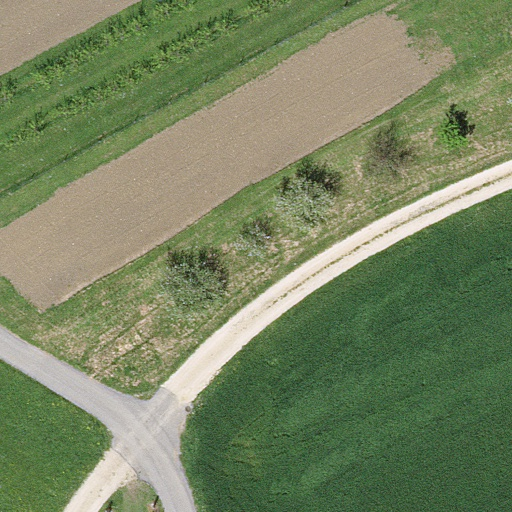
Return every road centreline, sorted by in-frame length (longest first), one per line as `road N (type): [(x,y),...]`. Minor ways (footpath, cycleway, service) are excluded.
road 1 (track): [(85,511),(104,482),(286,296),(351,256),(511,182)]
road 2 (track): [(0,334),(158,426),(182,511)]
